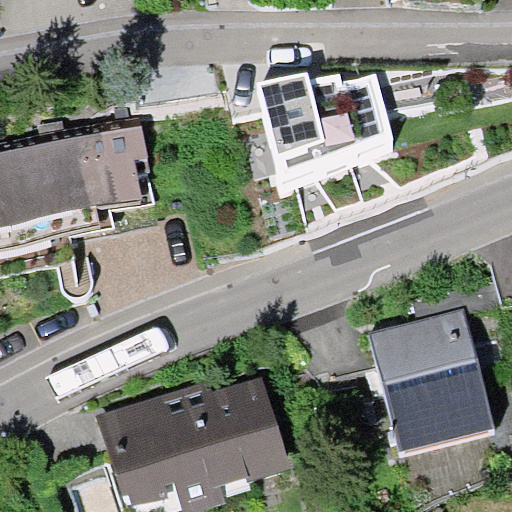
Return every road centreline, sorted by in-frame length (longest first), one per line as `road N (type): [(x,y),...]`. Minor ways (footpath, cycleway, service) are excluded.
road 1 (residential): [(0,416),(45,390),(511,198)]
road 2 (residential): [(511,39),(375,35),(115,51),(0,73)]
